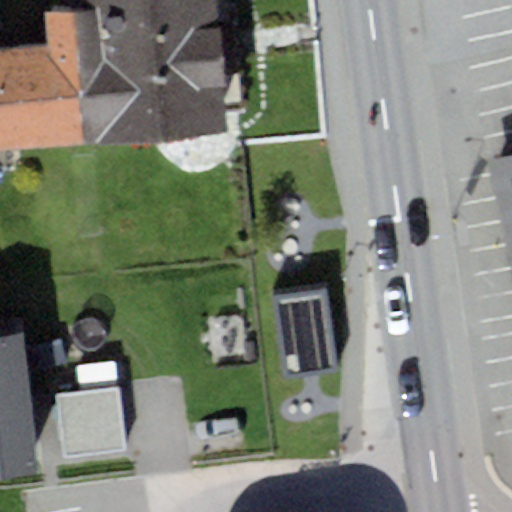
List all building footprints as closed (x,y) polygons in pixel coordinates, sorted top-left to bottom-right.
[(48,42),(0,46),(0,149),(229,129),(217,0),(84,0),(85,7),(45,10),(48,42)] [(511,154),(496,158),(499,172),(511,232),(511,154)] [(323,287),(273,295),(285,379),(336,372),(323,287)] [(24,334),(0,337),(0,476),(42,472),(24,334)] [(120,386),(56,395),(65,457),(129,448),(120,386)]
